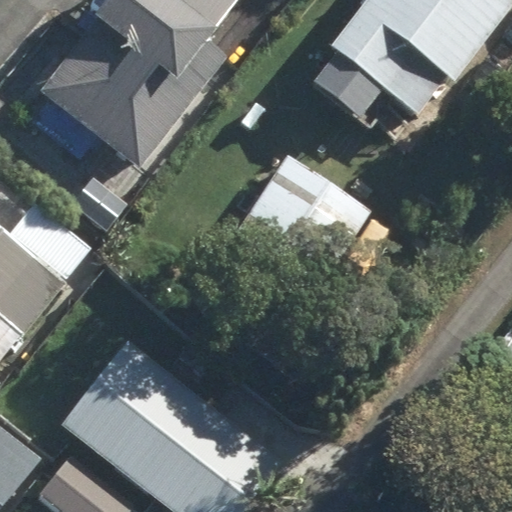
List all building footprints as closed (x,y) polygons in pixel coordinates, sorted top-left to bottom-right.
[(115,0),(28,110),(125,186),(219,63),(200,50),(237,0),(141,0),(139,3),(135,0),(115,0)] [(353,0),(297,100),(357,135),(373,106),(410,127),(482,0),(353,0)] [(1,145),(54,186),(67,169),(16,128),(1,145)] [(225,253),(305,306),(359,226),(279,172),(225,253)] [(0,340),(13,351),(53,302),(0,259),(0,340)] [(511,340),(498,358),(511,369),(511,340)] [(51,442),(139,511),(245,511),(271,479),(116,358),(51,442)] [(0,457),(0,511),(27,479),(0,457)] [(30,511),(31,511),(114,511),(60,472),(30,511)]
